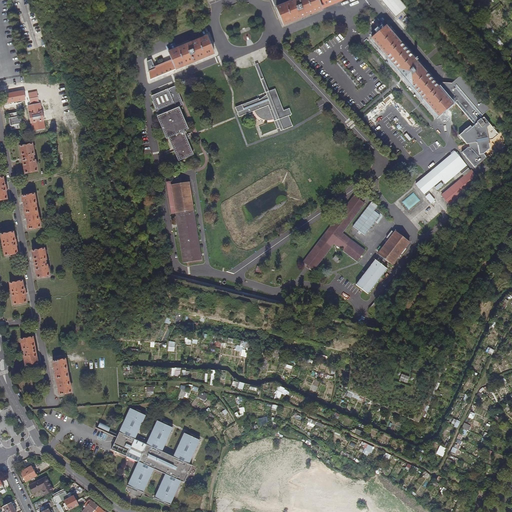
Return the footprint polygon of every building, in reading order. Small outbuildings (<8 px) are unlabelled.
[(283,26),(345,0),(295,0),(276,8),(283,26)] [(407,9),(399,0),(379,0),(396,19),(407,9)] [(451,84),(441,83),(437,87),(415,61),(416,60),(414,58),(413,59),(386,27),(371,38),(397,68),(396,69),(411,86),(437,116),(454,102),(473,124),(470,126),(469,125),(457,134),(465,144),(468,143),(469,146),(461,153),(475,168),(486,158),(484,155),(490,150),(488,141),(492,140),(498,135),(482,116),(490,109),(460,76),(455,81),(451,84)] [(155,70),(154,68),(150,60),(146,62),(149,81),(175,70),(175,71),(213,55),(206,37),(190,44),(187,38),(175,43),(177,49),(167,53),(171,61),(172,63),(155,70)] [(171,61),(154,68),(155,70),(172,63),(171,61)] [(260,95),(263,93),(252,67),(249,68),(260,95)] [(76,93),(98,245),(105,243),(81,77),(74,76),(76,93)] [(150,90),(151,95),(175,86),(173,81),(150,90)] [(178,161),(191,155),(182,132),(186,129),(178,109),(173,111),(172,109),(181,105),(173,88),(150,98),(158,115),(156,116),(166,139),(168,138),(178,161)] [(240,107),(235,109),(238,115),(251,109),(252,112),(254,115),(257,117),(261,119),(264,121),(267,121),(272,121),(276,120),(279,128),(284,126),(285,129),(295,125),(290,114),(287,115),(285,109),(279,111),(270,90),(263,93),(260,95),(261,97),(254,102),(253,100),(239,106),(240,107)] [(23,91),(7,95),(8,103),(25,100),(23,91)] [(28,107),(31,124),(43,122),(40,104),(28,107)] [(20,117),(19,113),(9,115),(9,119),(10,126),(11,126),(11,130),(22,128),(21,124),(22,124),(20,117)] [(43,122),(31,124),(32,131),(44,129),(43,122)] [(37,172),(32,145),(20,147),(24,174),(37,172)] [(445,185),(460,173),(466,167),(467,167),(455,153),(416,185),(424,195),(441,180),(445,185)] [(466,167),(460,173),(464,177),(470,172),(466,167)] [(470,172),(464,177),(441,197),(449,206),(479,180),(471,171),(470,172)] [(201,261),(188,183),(182,184),(181,180),(167,182),(171,214),(175,214),(183,264),(201,261)] [(431,203),(435,200),(430,193),(425,197),(431,203)] [(35,203),(34,195),(22,197),(22,203),(23,203),(24,207),(23,207),(26,219),(27,225),(26,225),(28,231),(40,228),(38,219),(35,204),(35,203)] [(357,261),(365,251),(342,233),(364,203),(354,195),(303,261),(314,269),(334,244),(357,261)] [(377,256),(383,260),(385,262),(391,266),(409,243),(395,233),(394,234),(391,232),(385,239),(388,241),(382,249),(379,247),(376,252),(378,254),(377,256)] [(14,241),(13,233),(0,235),(4,257),(17,254),(15,246),(16,246),(15,241),(14,241)] [(46,260),(44,249),(32,252),(37,279),(49,277),(47,266),(46,266),(45,260),(46,260)] [(417,264),(423,258),(417,254),(412,260),(417,264)] [(383,265),(381,263),(375,259),(356,285),(368,294),(388,269),(383,265)] [(415,266),(410,261),(369,308),(374,312),(415,266)] [(23,290),(22,282),(10,284),(14,305),(26,303),(24,295),(25,294),(24,289),(23,290)] [(37,365),(32,338),(20,340),(22,351),(23,351),(24,356),(23,356),(25,367),(37,365)] [(114,341),(78,339),(78,346),(113,348),(114,341)] [(67,369),(65,360),(52,362),(53,368),(54,368),(55,374),(54,374),(56,384),(57,384),(58,390),(57,390),(58,396),(71,394),(70,385),(69,385),(66,369),(67,369)] [(402,374),(400,380),(408,382),(410,376),(402,374)] [(280,399),(281,393),(289,395),(290,389),(277,386),(275,398),(280,399)] [(207,400),(210,394),(203,391),(200,397),(207,400)] [(188,464),(199,440),(194,438),(195,436),(190,434),(189,436),(184,433),(173,457),(161,452),(172,428),(167,425),(167,424),(163,422),(162,423),(157,421),(146,445),(134,439),(145,415),(145,413),(139,411),(136,409),(135,411),(130,408),(117,436),(108,431),(110,427),(100,422),(97,428),(96,427),(95,428),(116,438),(111,450),(138,462),(127,486),(133,488),(137,490),(142,493),(153,469),(165,474),(154,498),(160,501),(164,503),(169,505),(180,481),(183,483),(191,465),(188,464)] [(362,441),(360,445),(372,451),(374,447),(362,441)] [(443,456),(447,448),(441,445),(437,453),(443,456)] [(37,477),(31,466),(20,471),(26,482),(37,477)] [(45,478),(29,486),(33,494),(41,490),(43,495),(52,491),(45,478)] [(64,500),(68,498),(65,491),(51,498),(55,505),(59,503),(64,500)] [(69,511),(85,502),(83,498),(76,501),(73,495),(68,498),(64,500),(69,511)] [(89,511),(93,511),(98,507),(89,500),(88,500),(83,505),(85,507),(85,508),(89,511)] [(6,511),(13,508),(10,502),(2,506),(2,507),(2,508),(3,508),(6,511)] [(51,511),(57,507),(59,511),(63,511),(59,503),(55,505),(40,511),(49,511),(48,509),(50,509),(51,511)]
